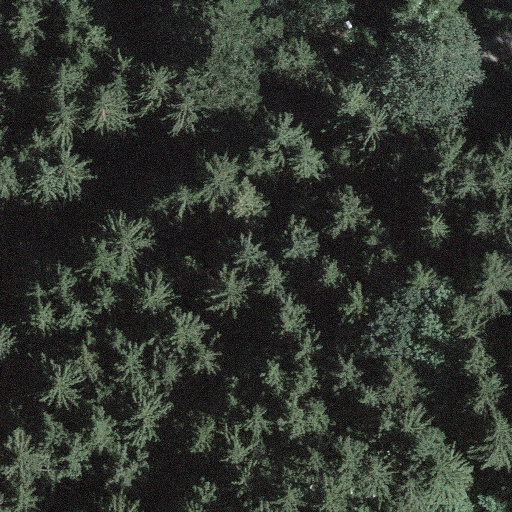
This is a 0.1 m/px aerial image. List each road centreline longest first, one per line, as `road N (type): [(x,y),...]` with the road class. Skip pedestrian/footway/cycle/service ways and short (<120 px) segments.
road 1 (unclassified): [(511,46),(414,69),(103,223),(0,295)]
road 2 (track): [(414,69),(95,0)]
